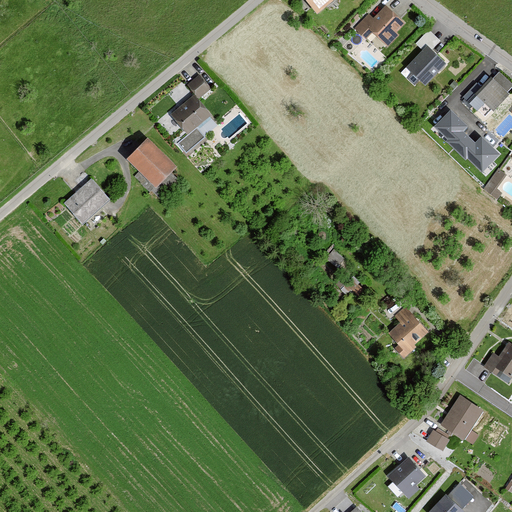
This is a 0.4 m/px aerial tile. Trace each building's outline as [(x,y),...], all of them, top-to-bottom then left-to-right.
[(332,0),(303,0),(315,14),(332,0)] [(403,24),(384,7),(359,34),(366,41),(371,35),(386,49),(398,35),(396,33),(403,24)] [(428,30),(414,44),(421,51),(405,67),(423,84),(444,63),(431,51),(441,42),(428,30)] [(193,97),(170,117),(185,134),(209,114),(197,100),(210,89),(199,76),(185,88),(193,97)] [(507,92),(490,77),(474,94),(490,110),(507,92)] [(468,126),(451,109),(434,126),(482,172),(499,154),(481,137),(476,143),(463,131),(468,126)] [(172,166),(145,138),(124,159),(152,187),(172,166)] [(485,187),(495,193),(508,174),(499,167),(485,187)] [(106,199),(90,179),(61,203),(78,223),(106,199)] [(400,323),(387,334),(401,350),(398,353),(403,359),(416,348),(414,345),(428,332),(405,307),(394,317),(400,323)] [(498,357),(493,353),(483,368),(491,373),(494,368),(511,379),(511,377),(511,345),(508,342),(498,357)] [(482,411),(459,395),(439,425),(462,440),(482,411)] [(435,425),(428,439),(444,448),(452,435),(435,425)] [(423,477),(406,459),(387,478),(408,500),(418,490),(414,486),(423,477)] [(461,511),(462,511),(444,494),(425,511),(461,511)]
